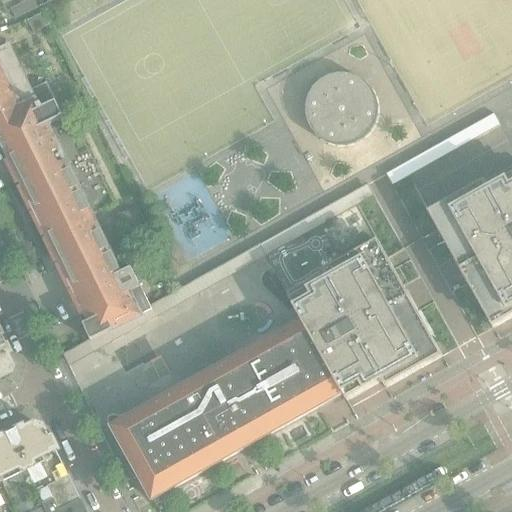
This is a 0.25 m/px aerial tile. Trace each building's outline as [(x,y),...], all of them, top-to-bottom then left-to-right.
[(36,11),(31,0),(29,0),(21,5),(26,16),(36,11)] [(26,16),(21,5),(10,10),(15,21),(26,16)] [(0,139),(7,154),(9,157),(10,160),(21,183),(23,186),(34,209),(36,212),(47,235),(48,238),(60,261),(61,264),(72,287),(74,290),(86,314),(90,323),(84,325),(87,331),(86,331),(86,332),(87,331),(90,340),(89,340),(91,344),(107,335),(112,343),(158,318),(152,306),(151,307),(145,296),(141,287),(132,269),(121,274),(53,136),(52,134),(48,126),(49,126),(64,118),(65,118),(64,117),(63,117),(57,103),(47,83),(31,90),(10,49),(9,47),(1,52),(0,52),(0,139)] [(378,116),(379,107),(376,97),(372,89),(365,82),(357,77),(347,74),(338,74),(328,77),(320,81),(313,88),(308,96),(306,105),(305,115),(308,124),(312,133),(319,140),(327,145),(337,147),(346,147),(356,145),(364,140),(371,134),(376,125),(378,116)] [(500,126),(494,114),(465,130),(472,142),(500,126)] [(511,167),(429,214),(493,329),(511,318),(511,167)] [(295,241),(288,229),(259,245),(266,257),(295,241)] [(442,357),(378,241),(286,292),(301,320),(342,393),(347,401),(382,381),(386,388),(442,357)] [(150,500),(342,393),(301,320),(110,427),(150,500)] [(9,368),(3,355),(7,353),(0,340),(0,377),(8,373),(9,368)] [(54,451),(47,435),(44,436),(39,426),(31,423),(20,428),(19,426),(5,433),(28,478),(35,492),(45,487),(35,464),(43,460),(41,457),(54,451)] [(28,478),(5,433),(0,434),(0,477),(8,473),(12,482),(17,484),(28,478)] [(52,500),(73,489),(67,476),(45,487),(35,492),(41,505),(52,500)] [(73,489),(52,500),(57,510),(79,500),(73,489)] [(23,511),(32,508),(28,500),(14,507),(16,511),(23,511)] [(84,511),(79,500),(57,510),(52,500),(41,505),(44,511),(84,511)]
